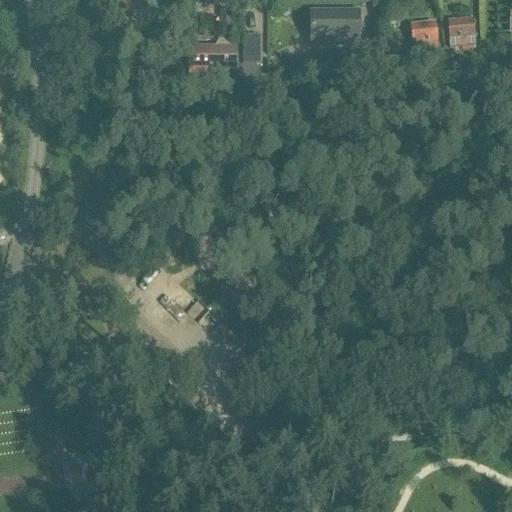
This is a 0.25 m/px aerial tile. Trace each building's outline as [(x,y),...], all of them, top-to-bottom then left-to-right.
[(311,15),(311,48),(358,47),(358,15),(311,15)] [(472,22),(447,24),(448,43),(473,42),(472,22)] [(411,47),(437,44),(435,25),(409,27),(411,47)] [(259,39),(243,39),(243,68),(260,68),(259,39)] [(236,53),(188,53),(188,75),(211,75),(236,75),(236,53)] [(122,82),(154,82),(154,63),(147,63),(147,60),(129,60),(129,63),(122,63),(122,82)]
